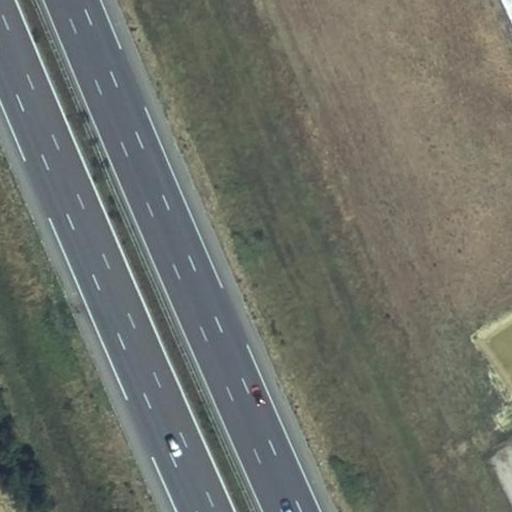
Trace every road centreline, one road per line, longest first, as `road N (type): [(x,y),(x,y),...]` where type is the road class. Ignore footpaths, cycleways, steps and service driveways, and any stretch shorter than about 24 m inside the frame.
road 1 (motorway): [(291,511),(70,0)]
road 2 (motorway): [(0,33),(204,511)]
